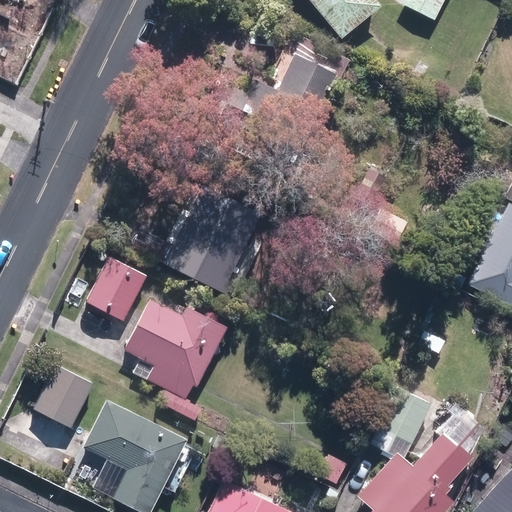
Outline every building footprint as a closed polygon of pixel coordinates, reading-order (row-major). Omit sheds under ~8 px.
[(309,0),(341,38),(380,5),(376,0),(309,0)] [(403,0),(402,3),(434,19),(443,0),(403,0)] [(236,116),(303,146),(336,71),(331,69),(338,52),(291,31),(283,51),(293,55),(282,81),(276,79),(272,87),(252,78),(236,116)] [(511,179),(503,198),(508,199),(493,229),(486,226),(473,254),(478,257),(465,283),(511,305),(511,179)] [(131,246),(232,295),(237,284),(227,279),(233,268),(252,276),(262,257),(243,247),(260,211),(202,183),(186,217),(179,214),(166,239),(140,227),(131,246)] [(369,233),(392,243),(403,217),(380,207),(369,233)] [(143,274),(107,255),(84,301),(120,320),(143,274)] [(156,401),(194,420),(200,407),(185,400),(192,383),(197,386),(227,326),(187,305),(182,314),(150,297),(123,349),(140,357),(133,372),(164,387),(156,401)] [(82,325),(44,306),(35,324),(73,344),(82,325)] [(82,362),(111,375),(118,361),(89,348),(82,362)] [(93,380),(60,360),(33,405),(66,425),(93,380)] [(376,427),(411,444),(431,403),(396,386),(376,427)] [(113,496),(144,511),(150,511),(188,438),(107,397),(82,446),(127,468),(113,496)] [(445,428),(461,441),(475,426),(459,412),(445,428)] [(367,511),(442,511),(454,499),(445,492),(452,485),(449,483),(472,455),(443,429),(413,465),(395,449),(356,494),(372,508),(367,511)] [(340,461),(293,439),(282,463),(328,485),(340,461)] [(361,460),(370,468),(385,447),(376,441),(361,460)] [(511,511),(511,462),(468,511),(511,511)] [(205,511),(294,511),(271,501),(277,488),(256,478),(250,491),(222,477),(205,511)]
